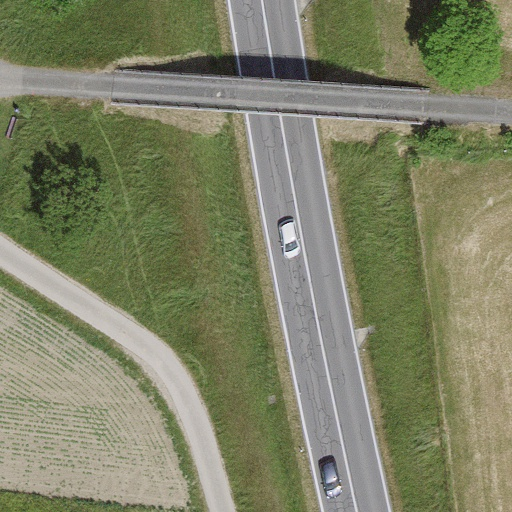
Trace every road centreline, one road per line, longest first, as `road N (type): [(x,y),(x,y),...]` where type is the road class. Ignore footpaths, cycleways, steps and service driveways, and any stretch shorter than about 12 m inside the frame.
road 1 (primary): [(263,0),(357,511)]
road 2 (residential): [(0,77),(511,112)]
road 3 (track): [(0,246),(130,335),(190,405),(221,511)]
